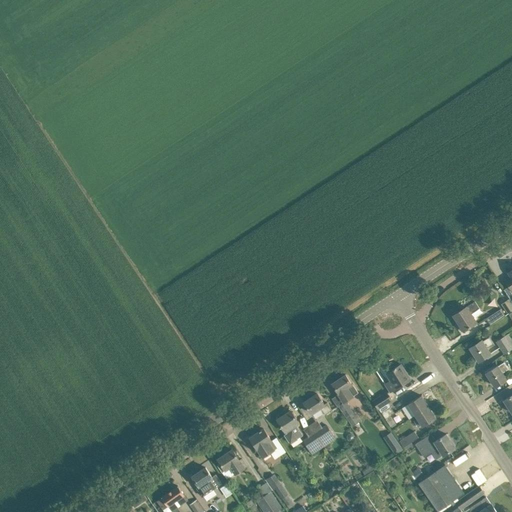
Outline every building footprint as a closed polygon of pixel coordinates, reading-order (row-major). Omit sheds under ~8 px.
[(471,313),(479,307),(475,301),(454,315),(459,323),(457,324),(462,331),(477,321),(471,313)] [(486,318),(490,324),(506,315),(502,308),(486,318)] [(497,341),(505,353),(511,348),(511,338),(508,333),(497,341)] [(470,347),(479,361),(491,353),(487,348),(493,344),(489,337),(482,341),(481,340),(470,347)] [(487,373),(495,386),(506,379),(502,373),(508,369),(503,362),(487,373)] [(387,373),(391,380),(385,383),(390,391),(410,378),(409,376),(408,376),(407,374),(408,373),(401,363),(396,367),(396,366),(394,367),(394,368),(387,373)] [(346,374),(332,383),(339,393),(338,394),(344,401),(358,392),(353,384),(352,384),(346,374)] [(387,402),(391,400),(386,392),(374,400),(379,409),(388,404),(387,402)] [(322,407),(326,413),(332,410),(327,402),(325,404),(317,393),(304,402),(312,413),(322,407)] [(416,414),(429,406),(422,395),(409,403),(416,414)] [(346,401),(339,406),(352,426),(359,421),(346,401)] [(379,409),(390,426),(396,423),(391,415),(394,413),(388,404),(379,409)] [(416,414),(417,416),(413,418),(418,425),(421,423),(423,425),(436,417),(429,406),(416,414)] [(299,422),(297,419),(291,410),(278,419),(287,433),(284,435),(290,444),(303,435),(295,424),(299,422)] [(316,432),(325,446),(336,438),(327,424),(316,432)] [(250,437),(263,457),(277,448),(264,428),(250,437)] [(400,441),(406,450),(413,445),(411,442),(418,437),(414,431),(400,441)] [(304,440),(313,454),(325,446),(316,432),(304,440)] [(427,446),(423,439),(415,444),(424,456),(431,452),(436,459),(455,447),(453,448),(448,440),(450,439),(446,433),(427,446)] [(403,449),(395,437),(387,442),(396,454),(403,449)] [(233,449),(218,459),(221,463),(218,465),(222,472),(230,466),(235,473),(247,465),(242,458),(240,460),(233,449)] [(432,473),(419,482),(419,483),(438,510),(457,497),(458,497),(448,484),(455,479),(445,464),(438,469),(432,473)] [(206,467),(192,476),(199,485),(197,487),(203,496),(216,488),(216,487),(222,483),(216,474),(212,477),(206,467)] [(225,495),(228,496),(232,493),(227,484),(220,488),(225,495)] [(282,484),(274,490),(281,499),(288,494),(282,484)] [(171,511),(188,500),(184,494),(178,485),(162,497),(158,500),(165,511),(171,511)] [(341,494),(348,506),(357,500),(350,488),(341,494)] [(270,491),(257,500),(264,511),(276,511),(282,508),(270,491)] [(143,492),(130,501),(134,507),(147,499),(143,492)] [(468,493),(440,511),(463,511),(461,509),(473,501),(468,493)] [(483,499),(470,508),(472,511),(497,511),(491,503),(485,495),(481,497),(483,499)] [(205,511),(197,499),(190,504),(195,511),(205,511)]
